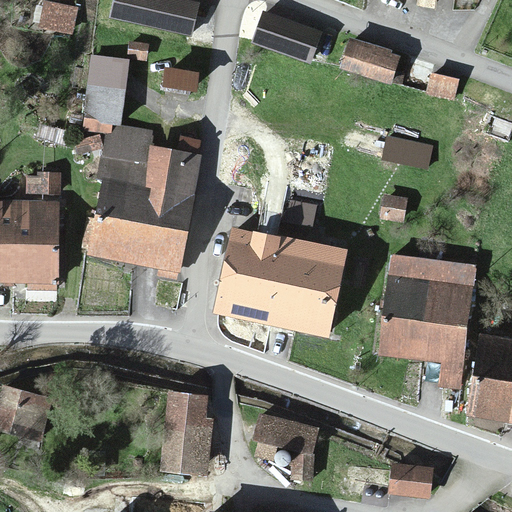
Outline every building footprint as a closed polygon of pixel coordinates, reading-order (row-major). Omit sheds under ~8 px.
[(196,5),(173,0),(116,0),(112,16),(189,34),(196,5)] [(318,33),(264,15),(255,40),(309,59),(318,33)] [(397,57),(351,42),(343,66),(390,80),(397,57)] [(116,135),(125,67),(89,62),(83,105),(102,108),(99,133),(116,135)] [(457,80),(433,75),(429,92),(453,97),(457,80)] [(105,149),(86,259),(177,275),(199,152),(177,148),(175,162),(147,157),(150,141),(116,135),(113,151),(105,149)] [(62,180),(44,180),(43,199),(62,199),(62,180)] [(53,206),(0,207),(0,295),(55,294),(53,206)] [(342,261),(229,238),(213,319),(326,341),(342,261)] [(468,272),(389,264),(379,364),(441,370),(439,387),(456,389),(468,272)] [(511,349),(478,343),(464,420),(511,428),(511,349)] [(48,407),(0,393),(0,435),(38,446),(48,407)] [(204,404),(162,403),(160,472),(203,473),(204,404)] [(316,432),(255,422),(249,456),(286,463),(284,478),(307,482),(316,432)] [(431,475),(391,473),(390,496),(429,498),(431,475)] [(386,484),(348,478),(345,499),(383,504),(386,484)]
